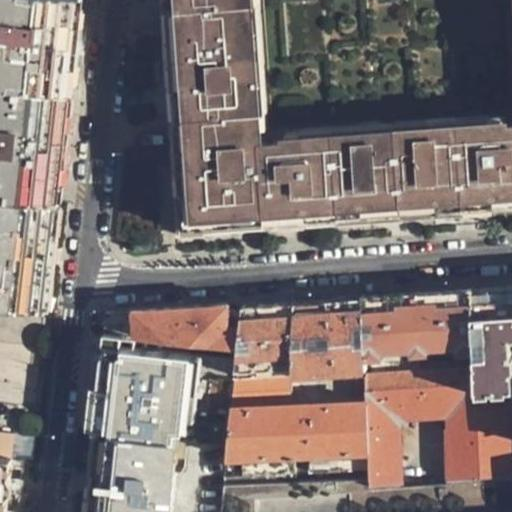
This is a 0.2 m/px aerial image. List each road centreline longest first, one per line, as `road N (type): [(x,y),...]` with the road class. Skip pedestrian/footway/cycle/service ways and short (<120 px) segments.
road 1 (residential): [(76,282),(511,251)]
road 2 (residential): [(110,0),(76,282)]
road 3 (residential): [(76,282),(51,511)]
